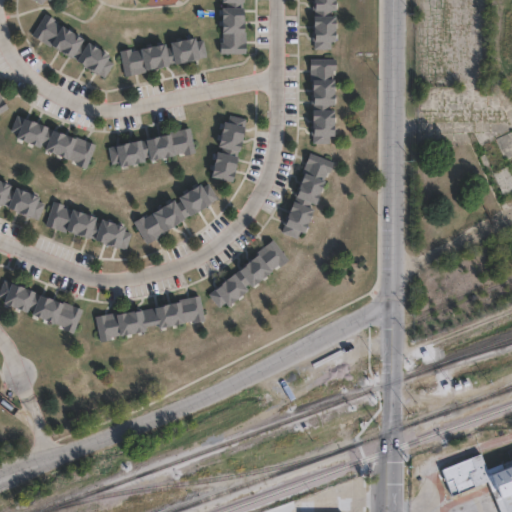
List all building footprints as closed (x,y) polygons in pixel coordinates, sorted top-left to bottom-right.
[(31,0),(47,8),(51,0),(31,0)] [(242,0),(242,33),(245,33),(245,54),(219,54),(219,43),(222,43),(222,35),(220,35),(220,9),(222,9),(222,4),(220,4),(220,0),(242,0)] [(335,0),(335,4),(332,4),(332,10),(335,10),(335,36),(332,36),(332,44),(315,44),(315,35),(313,35),(313,10),(315,10),(315,5),(313,5),(313,0),(335,0)] [(80,42),(84,45),(85,43),(107,56),(106,59),(113,63),(104,78),(97,74),(96,75),(74,61),(75,58),(71,56),(70,59),(31,35),(45,13),(55,19),(53,22),(82,39),(80,42)] [(193,38),(194,42),(203,40),(207,56),(197,58),(198,59),(172,65),(172,63),(167,64),(168,67),(125,76),(119,51),(131,48),(131,51),(162,44),(163,49),(168,48),(167,43),(193,38)] [(334,65),(334,99),(330,99),(330,104),(333,104),(333,130),(331,130),(331,139),(314,139),(314,130),(312,130),(312,105),(314,105),(314,100),(312,100),(312,65),(311,65),(311,54),(337,54),(336,65),(334,65)] [(0,92),(8,106),(0,110),(0,92)] [(15,114),(73,137),(74,135),(94,143),(84,167),(74,163),(75,161),(65,157),(64,158),(40,148),(41,146),(37,144),(36,146),(13,136),(14,132),(9,130),(15,114)] [(245,118),(243,127),(242,126),(230,181),(208,176),(213,150),(220,152),(221,147),(215,146),(220,120),(227,122),(228,115),(245,118)] [(190,128),(195,153),(184,156),(183,153),(148,160),(148,157),(143,158),(143,162),(118,167),(118,164),(111,165),(108,148),(114,147),(114,145),(139,140),(139,142),(144,141),(144,139),(171,134),(170,132),(190,128)] [(333,165),(329,175),(326,174),(314,207),(310,206),(308,210),(311,211),(302,235),(299,234),(296,241),(281,235),(284,228),(282,227),(291,203),(294,204),(296,200),(293,199),(302,176),(300,175),(308,155),(333,165)] [(6,187),(11,189),(12,185),(37,195),(35,198),(43,201),(37,218),(4,205),(5,203),(0,201),(0,180),(7,183),(6,187)] [(198,184),(201,188),(208,184),(217,199),(164,231),(165,233),(147,245),(133,222),(143,216),(144,219),(151,215),(150,213),(172,200),(175,205),(179,202),(176,197),(198,184)] [(63,208),(69,210),(69,209),(94,218),(93,222),(98,224),(100,219),(124,228),(123,232),(131,234),(125,250),(93,239),(93,238),(89,237),(88,239),(66,231),(65,233),(45,226),(53,202),(64,205),(63,208)] [(289,261),(280,268),(279,266),(251,288),(249,286),(245,289),(247,291),(226,307),(224,305),(219,309),(209,296),(214,292),(213,290),(219,286),(218,284),(232,273),(233,275),(238,272),(237,271),(256,255),(256,254),(273,240),(289,261)] [(0,283),(4,273),(62,297),(63,294),(83,302),(74,326),(64,322),(65,320),(54,315),(54,317),(30,307),(31,302),(27,301),(26,305),(2,295),(4,290),(0,288),(0,283)] [(200,296),(205,322),(194,324),(194,321),(156,329),(156,325),(143,327),(144,332),(110,338),(111,341),(100,343),(95,318),(116,313),(117,314),(139,310),(140,312),(153,309),(152,307),(179,302),(178,301),(200,296)] [(511,511),(500,511),(491,487),(487,478),(450,493),(440,466),(479,450),(486,466),(511,455),(511,511)]
